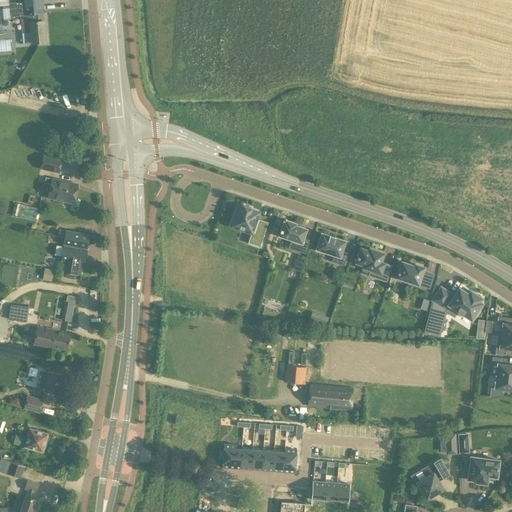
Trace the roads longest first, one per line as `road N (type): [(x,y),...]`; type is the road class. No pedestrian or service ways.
road 1 (tertiary): [(122,142),(180,143),(452,240),(511,276)]
road 2 (residential): [(511,296),(432,251),(219,182)]
road 3 (secondary): [(129,341),(122,142)]
road 4 (residential): [(105,175),(110,339)]
road 5 (residential): [(382,444),(308,438),(304,482),(263,480)]
road 6 (residential): [(263,480),(120,449)]
road 7 (secondary): [(122,142),(106,0)]
road 8 (residential): [(219,182),(199,174),(177,190),(178,214),(195,219),(206,214),(214,192)]
